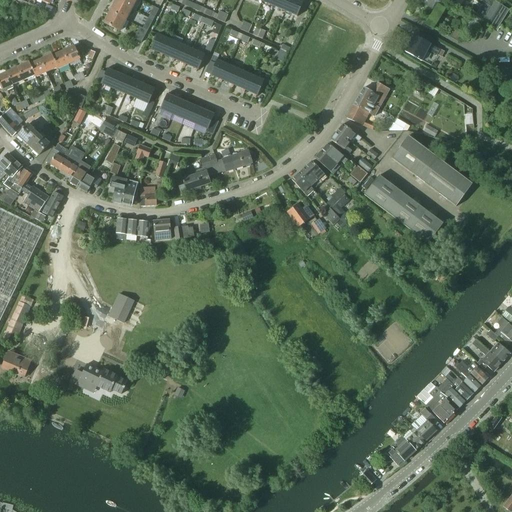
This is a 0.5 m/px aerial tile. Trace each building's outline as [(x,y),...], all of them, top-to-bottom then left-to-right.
[(132,10),(136,0),(116,0),(116,1),(132,10)] [(285,12),(290,0),(276,0),(274,7),(285,12)] [(297,16),(303,2),(297,0),(290,0),(285,12),(297,16)] [(417,0),(425,5),(432,9),(436,3),(439,3),(441,0),(417,0)] [(126,21),(132,10),(116,1),(110,12),(126,21)] [(496,30),(508,10),(494,1),(488,12),(483,19),(482,21),(496,30)] [(479,6),(475,13),(483,19),(488,12),(479,6)] [(155,17),(159,10),(154,8),(150,15),(155,17)] [(224,23),(228,15),(219,11),(215,19),(224,23)] [(120,32),(126,21),(110,12),(104,24),(120,32)] [(149,28),(153,21),(148,19),(144,26),(149,28)] [(248,33),(251,25),(243,22),(239,29),(248,33)] [(262,39),(265,31),(256,27),(253,35),(262,39)] [(141,43),(147,32),(139,28),(133,39),(141,43)] [(455,28),(450,37),(457,42),(462,33),(455,28)] [(420,59),(428,44),(422,41),(423,40),(413,35),(404,52),(414,57),(415,56),(420,59)] [(163,55),(169,41),(158,36),(152,50),(163,55)] [(175,60),(181,46),(169,41),(163,55),(175,60)] [(287,53),(290,48),(283,45),(281,50),(287,53)] [(186,65),(192,51),(181,46),(175,60),(186,65)] [(80,60),(74,47),(63,52),(69,65),(80,60)] [(283,62),(288,54),(287,53),(281,50),(276,59),(283,62)] [(202,61),(204,56),(192,51),(186,65),(198,70),(202,61)] [(69,65),(63,52),(52,56),(52,55),(58,70),(69,65)] [(205,52),(204,56),(202,61),(206,63),(210,54),(205,52)] [(58,70),(52,55),(40,60),(46,73),(57,69),(57,70),(58,70)] [(46,73),(40,60),(29,65),(34,77),(35,78),(46,73)] [(223,81),(229,67),(217,62),(211,76),(223,81)] [(29,65),(29,63),(18,68),(24,81),(34,77),(29,65)] [(234,86),(240,72),(229,67),(223,81),(234,86)] [(24,81),(18,68),(7,73),(13,86),(24,81)] [(113,89),(119,75),(107,70),(101,84),(113,89)] [(246,90),(252,76),(240,72),(234,86),(246,90)] [(13,86),(7,73),(0,76),(0,87),(3,93),(14,88),(13,86)] [(85,79),(82,73),(75,77),(77,82),(85,79)] [(124,94),(130,80),(119,75),(113,89),(124,94)] [(257,95),(263,81),(252,76),(246,90),(257,95)] [(136,99),(142,85),(130,80),(124,94),(136,99)] [(73,87),(71,82),(65,84),(67,90),(73,87)] [(374,117),(389,90),(377,84),(372,93),(363,88),(354,105),(374,117)] [(154,90),(142,85),(136,99),(148,104),(150,98),(154,90)] [(62,92),(60,87),(54,89),(56,95),(62,92)] [(51,97),(48,92),(42,94),(45,100),(51,97)] [(75,106),(80,96),(74,93),(69,104),(75,106)] [(40,102),(37,96),(31,99),(34,104),(40,102)] [(81,109),(86,98),(80,96),(75,106),(79,108),(81,109)] [(172,115),(178,101),(166,96),(160,110),(172,115)] [(155,100),(150,98),(148,104),(143,115),(148,117),(155,100)] [(29,106),(26,101),(20,103),(23,109),(29,106)] [(184,120),(190,106),(178,101),(172,115),(184,120)] [(23,109),(20,103),(15,106),(17,111),(23,109)] [(104,115),(107,108),(103,106),(99,113),(104,115)] [(195,125),(201,111),(190,106),(184,120),(195,125)] [(25,120),(38,112),(36,107),(23,115),(25,120)] [(109,117),(112,110),(107,108),(104,115),(109,117)] [(23,128),(8,111),(0,118),(0,124),(12,138),(23,128)] [(79,111),(74,121),(80,124),(85,114),(79,111)] [(207,130),(213,116),(201,111),(195,125),(207,130)] [(125,124),(127,120),(119,116),(117,121),(125,124)] [(102,124),(99,130),(109,136),(113,130),(114,131),(117,125),(106,119),(103,125),(102,124)] [(96,121),(92,128),(97,131),(101,124),(96,121)] [(137,130),(139,125),(131,121),(129,126),(137,130)] [(28,146),(39,134),(28,125),(17,137),(28,146)] [(361,139),(343,125),(336,133),(350,144),(354,139),(358,142),(361,139)] [(157,138),(159,134),(152,130),(150,135),(157,138)] [(347,148),(350,144),(336,133),(331,141),(349,155),(352,151),(347,148)] [(39,155),(49,143),(39,134),(28,146),(39,155)] [(134,146),(136,140),(128,136),(126,142),(134,146)] [(473,185),(409,137),(392,159),(456,208),(473,185)] [(343,157),(327,144),(321,152),(339,167),(339,166),(342,163),(344,165),(347,161),(343,157)] [(114,145),(105,161),(112,165),(119,148),(114,145)] [(147,158),(150,150),(139,146),(136,153),(137,154),(135,160),(141,162),(143,156),(147,158)] [(58,170),(66,157),(54,150),(46,163),(58,170)] [(378,156),(370,150),(367,155),(375,161),(378,156)] [(252,164),(248,152),(216,162),(214,155),(208,157),(214,175),(226,171),(226,173),(252,164)] [(339,167),(321,152),(315,159),(333,174),(339,167)] [(257,154),(252,158),(256,162),(257,161),(259,164),(262,161),(257,154)] [(5,172),(15,161),(8,155),(0,162),(0,177),(1,179),(5,175),(6,174),(5,172)] [(77,168),(81,161),(72,156),(70,159),(66,157),(58,170),(71,177),(77,168)] [(175,169),(179,159),(172,156),(167,166),(175,169)] [(214,175),(208,157),(200,160),(204,170),(195,173),(195,175),(182,180),(186,192),(210,184),(207,177),(214,175)] [(372,167),(362,158),(357,164),(368,172),(372,167)] [(18,177),(15,175),(22,167),(15,161),(5,172),(6,174),(5,175),(1,179),(0,181),(0,184),(8,191),(18,177)] [(162,178),(166,165),(159,162),(155,176),(162,178)] [(299,174),(298,174),(310,188),(318,181),(320,184),(327,178),(324,175),(312,162),(299,174)] [(359,185),(367,174),(359,167),(350,177),(356,183),(359,185)] [(79,188),(87,174),(77,168),(71,177),(68,182),(79,188)] [(96,188),(101,180),(95,176),(94,178),(90,176),(94,169),(91,168),(87,174),(79,188),(87,193),(92,185),(96,188)] [(18,196),(32,176),(24,170),(11,188),(11,189),(10,190),(18,196)] [(310,188),(298,174),(292,181),(306,197),(313,191),(310,188)] [(443,224),(379,176),(364,196),(428,244),(443,224)] [(111,183),(108,192),(114,194),(112,202),(123,205),(128,181),(127,181),(112,177),(110,183),(111,183)] [(356,183),(350,177),(347,181),(353,186),(356,183)] [(135,198),(137,192),(138,184),(128,181),(123,205),(131,207),(133,197),(135,198)] [(31,208),(41,193),(33,188),(23,203),(31,208)] [(156,207),(155,188),(140,189),(141,207),(156,207)] [(337,202),(346,194),(341,188),(332,196),(333,197),(337,202)] [(42,208),(49,198),(41,193),(31,208),(38,213),(41,208),(42,208)] [(45,206),(42,213),(51,218),(62,198),(53,193),(46,207),(45,206)] [(350,201),(345,196),(331,208),(339,217),(345,212),(341,209),(350,201)] [(330,208),(337,202),(333,197),(326,204),(330,208)] [(298,228),(314,217),(307,206),(302,210),(298,205),(287,213),(298,228)] [(235,206),(228,209),(230,216),(238,213),(235,206)] [(0,319),(43,229),(0,208),(0,319)] [(243,222),(253,218),(251,212),(241,215),(243,222)] [(38,213),(35,219),(40,222),(44,217),(38,213)] [(340,220),(336,215),(329,221),(333,226),(340,220)] [(115,234),(115,240),(125,241),(126,236),(128,221),(117,220),(115,234)] [(326,229),(319,220),(314,224),(321,233),(326,229)] [(137,237),(138,222),(128,221),(126,236),(137,237)] [(171,240),(169,221),(153,222),(155,242),(171,240)] [(79,222),(76,229),(83,231),(85,224),(79,222)] [(147,238),(149,223),(138,222),(137,237),(147,238)] [(189,239),(188,228),(181,228),(174,229),(176,240),(189,239)] [(12,320),(3,342),(14,347),(23,325),(31,308),(19,303),(12,320)] [(502,316),(511,324),(511,311),(508,308),(502,316)] [(88,352),(98,323),(79,317),(69,346),(88,352)] [(501,326),(494,334),(501,340),(504,337),(511,342),(511,326),(501,318),(497,323),(501,326)] [(491,333),(489,331),(486,335),(494,342),(497,338),(491,333)] [(501,364),(489,353),(475,340),(472,344),(486,357),(482,362),(480,360),(477,363),(472,359),(470,361),(476,366),(477,364),(484,370),(486,366),(493,372),(501,364)] [(497,344),(489,353),(501,364),(510,355),(497,344)] [(24,378),(31,362),(23,359),(22,360),(8,354),(2,369),(24,378)] [(468,374),(480,386),(488,378),(478,367),(473,372),(463,361),(459,365),(460,366),(462,368),(468,374)] [(73,375),(70,382),(83,389),(86,382),(110,393),(111,390),(121,395),(124,389),(125,388),(124,387),(127,382),(117,377),(118,376),(104,370),(102,372),(86,364),(80,378),(73,375)] [(473,394),(480,386),(468,374),(462,368),(460,366),(459,365),(456,368),(467,379),(462,383),(473,394)] [(462,383),(460,386),(448,375),(445,378),(447,380),(446,380),(455,388),(453,390),(465,401),(473,394),(462,383)] [(446,380),(437,389),(458,409),(465,401),(453,390),(455,388),(446,380)] [(443,424),(458,409),(437,389),(435,387),(428,394),(432,398),(425,405),(432,412),(443,424)] [(48,409),(52,397),(47,395),(42,407),(48,409)] [(421,416),(411,425),(412,426),(414,428),(416,431),(415,432),(425,442),(436,432),(430,425),(435,421),(424,409),(419,414),(421,416)] [(496,416),(488,427),(492,431),(501,420),(496,416)] [(410,430),(402,437),(406,441),(405,442),(414,452),(425,442),(415,432),(416,431),(414,428),(410,431),(410,430)] [(393,449),(386,455),(397,466),(403,461),(404,462),(414,452),(405,442),(406,441),(402,437),(401,436),(391,447),(393,449)] [(373,456),(368,460),(373,466),(378,461),(373,456)] [(367,471),(359,478),(368,488),(376,480),(367,471)] [(511,494),(502,508),(508,511),(510,511),(511,510),(511,494)]
